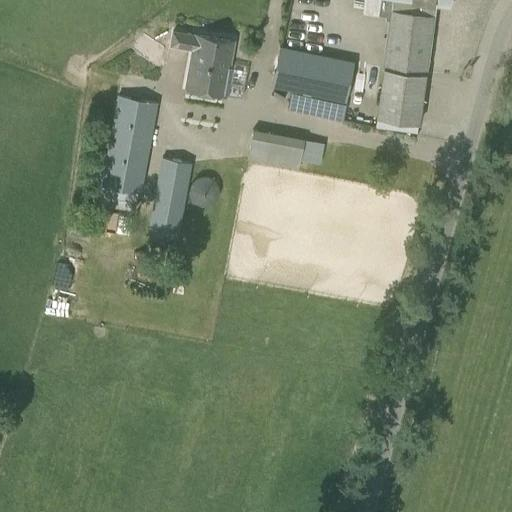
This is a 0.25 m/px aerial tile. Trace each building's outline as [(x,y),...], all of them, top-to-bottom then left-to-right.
[(450,4),(450,0),(362,0),(362,12),(385,15),(385,19),(391,20),(390,26),(379,115),(420,121),(436,2),(450,4)] [(192,60),(229,66),(234,39),(197,32),(197,33),(174,29),(171,43),(194,47),(192,60)] [(347,99),(355,61),(281,45),(273,83),(347,99)] [(225,92),(229,66),(192,60),(187,85),(225,92)] [(329,116),(333,101),(291,92),(287,106),(329,116)] [(142,192),(158,101),(117,94),(101,185),(142,192)] [(271,132),(252,128),(246,159),(265,162),(271,132)] [(177,238),(191,162),(161,156),(147,232),(177,238)] [(189,190),(189,191),(190,192),(190,193),(190,194),(190,195),(191,196),(191,197),(191,198),(192,198),(192,199),(193,199),(193,200),(194,200),(194,201),(195,201),(195,202),(196,202),(196,203),(197,203),(198,204),(199,204),(200,204),(201,205),(202,205),(203,205),(204,205),(205,205),(206,205),(207,205),(208,205),(208,204),(209,204),(210,204),(211,203),(212,203),(213,202),(214,201),(215,200),(216,199),(217,198),(217,197),(218,196),(218,195),(218,194),(219,194),(219,193),(219,192),(219,191),(219,190),(219,189),(219,188),(219,187),(218,186),(218,185),(218,184),(217,183),(217,182),(216,182),(216,181),(215,181),(215,180),(214,179),(213,179),(213,178),(212,178),(212,177),(211,177),(210,177),(210,176),(209,176),(208,176),(207,176),(206,176),(206,175),(205,175),(204,175),(203,175),(202,176),(201,176),(200,176),(199,176),(198,177),(197,177),(196,178),(195,179),(194,179),(194,180),(193,180),(193,181),(192,182),(191,183),(191,184),(191,185),(190,185),(190,186),(190,187),(190,188),(190,189),(189,189),(189,190)]
